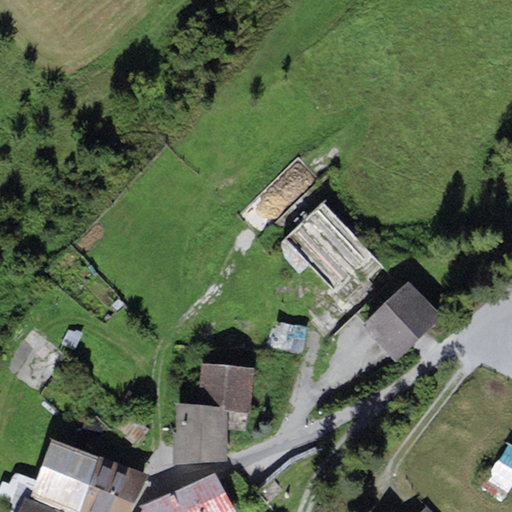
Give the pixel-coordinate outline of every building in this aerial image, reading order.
[(401,285),(326,202),(282,242),(324,287),(300,309),(326,337),(353,313),(392,356),(437,315),(406,281),(401,285)] [(254,367),(201,362),(197,404),(231,407),(250,409),(254,367)] [(197,404),(174,402),(170,462),(224,459),(226,443),(231,407),(197,404)] [(148,473),(56,436),(29,494),(65,511),(128,511),(130,508),(148,473)] [(511,446),(509,444),(486,482),(508,496),(511,489),(511,446)] [(142,511),(234,511),(216,472),(166,496),(146,506),(142,511)] [(65,511),(29,494),(21,511),(65,511)]
